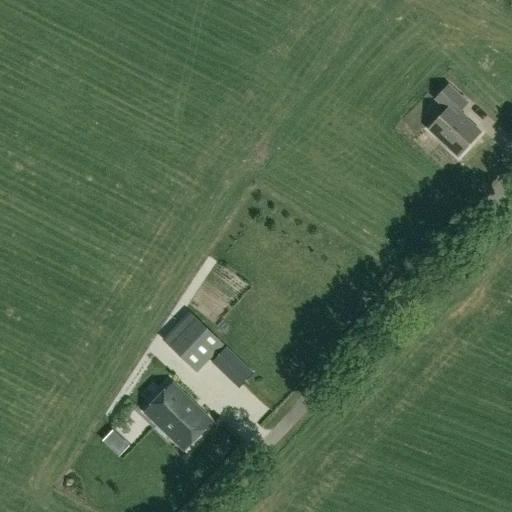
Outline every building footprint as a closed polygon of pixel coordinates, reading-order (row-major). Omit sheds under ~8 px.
[(460,157),(481,134),(459,112),(468,103),(449,86),(437,99),(448,109),(429,129),(460,157)] [(191,314),(165,341),(178,354),(194,370),(221,344),(191,314)] [(213,362),(221,370),(234,357),(226,349),(213,362)] [(247,408),(258,396),(240,378),(228,390),(247,408)] [(146,412),(185,450),(212,422),(172,385),(146,412)]
